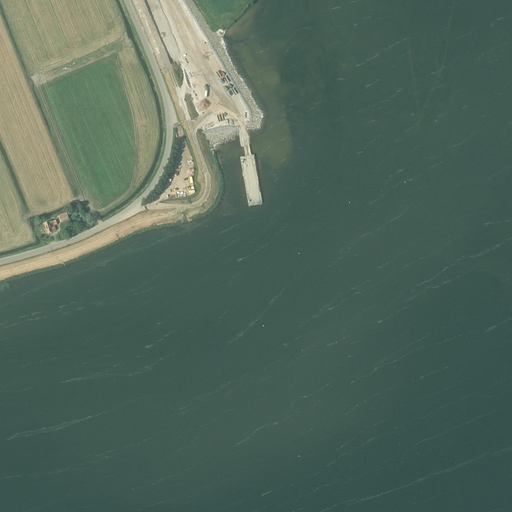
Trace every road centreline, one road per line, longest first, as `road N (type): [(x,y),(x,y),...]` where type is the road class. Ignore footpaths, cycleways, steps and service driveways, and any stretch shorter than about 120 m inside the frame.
road 1 (tertiary): [(0,262),(85,234),(138,202),(168,148),(164,93)]
road 2 (track): [(123,213),(166,197),(183,178),(186,156),(164,93)]
